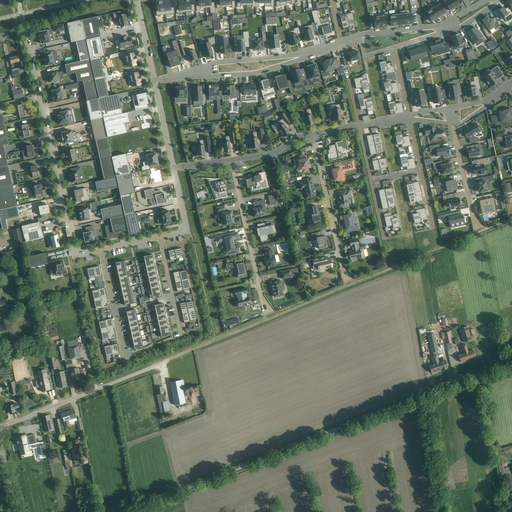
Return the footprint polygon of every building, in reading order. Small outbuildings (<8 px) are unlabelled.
[(166,1),(164,1),(166,15),(175,14),(174,7),(171,8),(170,1),(168,1),(168,0),(168,1),(167,1),(166,1)] [(179,7),(176,7),(177,14),(186,13),(184,0),(180,1),(180,0),(179,1),(180,1),(178,1),(179,7)] [(185,0),(186,0),(184,0),(186,13),(195,11),(194,5),(191,5),(190,0),(185,0)] [(198,0),(199,4),(196,5),(197,11),(200,11),(200,9),(206,8),(204,0),(198,0)] [(204,0),(206,8),(210,8),(210,14),(215,13),(214,2),(211,3),(210,0),(204,0)] [(218,0),(219,2),(216,2),(217,7),(217,9),(226,7),(224,0),(218,0)] [(224,0),(226,7),(231,7),(232,8),(235,8),(234,1),(231,2),(230,0),(224,0)] [(442,0),(441,1),(444,7),(447,5),(450,11),(452,10),(454,9),(454,8),(455,8),(450,0),(442,0)] [(159,9),(156,10),(156,16),(166,15),(164,1),(161,2),(161,1),(161,2),(159,2),(158,2),(159,9)] [(440,2),(435,5),(441,16),(442,15),(443,14),(446,13),(443,7),(440,2)] [(430,7),(430,8),(436,18),(437,18),(438,17),(441,16),(435,5),(436,7),(431,9),(430,7)] [(323,18),(332,17),(331,8),(322,9),(323,18)] [(430,8),(425,10),(426,12),(431,21),(434,20),(435,19),(436,18),(430,8)] [(499,9),(494,12),(497,17),(499,16),(502,20),(504,18),(507,21),(511,17),(511,13),(510,10),(507,12),(504,8),(500,10),(499,9)] [(316,10),(311,11),(314,22),(316,29),(321,28),(323,35),(326,34),(327,35),(332,34),(330,25),(329,25),(328,22),(320,24),(317,11),(317,10),(316,10)] [(121,11),(113,13),(114,18),(119,17),(121,27),(124,26),(125,26),(128,25),(127,24),(128,24),(127,24),(127,22),(125,14),(122,15),(121,15),(121,11)] [(384,14),(379,15),(380,27),(381,27),(381,28),(384,27),(386,27),(385,19),(388,19),(388,12),(384,13),(384,14)] [(353,13),(340,16),(341,22),(354,19),(353,13)] [(373,14),(369,14),(370,21),(373,21),(374,28),(377,28),(380,28),(380,27),(379,15),(373,16),(373,14)] [(101,16),(81,20),(86,40),(101,36),(99,28),(104,27),(101,16)] [(493,27),(496,30),(501,27),(494,18),(491,20),(491,19),(489,20),(487,17),(483,20),(484,23),(482,25),(485,29),(488,27),(489,30),(493,27)] [(354,19),(341,22),(343,29),(355,26),(354,19)] [(76,42),(86,40),(81,20),(67,23),(71,43),(76,42)] [(308,29),(303,31),(306,41),(313,39),(312,36),(312,35),(314,35),(315,35),(314,32),(317,31),(316,29),(314,22),(311,23),(312,25),(307,26),(308,29)] [(234,37),(241,37),(240,30),(246,30),(246,24),(232,25),(234,37)] [(188,25),(178,27),(180,34),(190,31),(188,25)] [(474,42),(477,40),(480,44),(485,41),(482,37),(479,32),(479,33),(475,27),(467,33),(474,42)] [(294,30),(288,32),(288,33),(289,37),(288,37),(289,40),(290,40),(292,46),(299,44),(298,40),(297,36),(296,35),(300,34),(298,28),(294,29),(294,30)] [(52,33),(51,30),(39,32),(40,37),(39,37),(40,40),(41,40),(42,44),(50,42),(48,34),(52,33)] [(237,47),(236,47),(236,53),(240,52),(245,51),(245,47),(247,47),(249,47),(250,47),(248,31),(248,33),(243,33),(243,39),(236,40),(237,43),(237,47)] [(278,36),(269,37),(270,49),(271,49),(270,49),(279,48),(279,45),(278,40),(284,39),(285,39),(284,31),(281,31),(281,35),(278,36)] [(255,40),(252,40),(253,50),(256,50),(260,50),(260,49),(263,49),(263,41),(266,41),(266,34),(262,35),(262,39),(259,39),(255,39),(255,40)] [(464,42),(461,42),(459,34),(451,36),(455,50),(465,47),(464,42)] [(100,36),(86,40),(90,59),(100,57),(105,56),(100,36)] [(130,37),(126,38),(126,37),(121,38),(121,39),(119,40),(121,47),(121,49),(126,48),(125,46),(132,45),(131,41),(132,41),(131,38),(130,38),(130,37)] [(209,43),(202,45),(206,57),(213,55),(210,46),(215,44),(214,37),(207,39),(209,43)] [(220,37),(216,37),(216,38),(216,47),(220,47),(220,49),(220,50),(221,54),(225,53),(228,53),(228,52),(230,52),(229,45),(227,45),(227,40),(226,38),(220,39),(220,37)] [(437,51),(436,50),(439,49),(441,54),(450,51),(448,44),(443,46),(441,39),(429,43),(430,46),(429,47),(431,52),(437,51)] [(86,40),(76,42),(80,61),(90,59),(86,40)] [(174,51),(166,54),(171,68),(178,66),(180,65),(181,65),(178,57),(181,56),(176,40),(172,42),(174,51)] [(182,42),(178,43),(181,56),(186,55),(182,42)] [(408,52),(404,53),(406,61),(426,55),(424,46),(415,49),(415,48),(407,51),(408,52)] [(472,49),(465,51),(468,61),(477,58),(472,49)] [(194,50),(187,52),(190,62),(197,60),(196,56),(195,54),(194,50)] [(346,59),(343,60),(345,66),(348,65),(348,63),(360,59),(358,51),(347,54),(349,58),(347,59),(346,59)] [(52,52),(51,52),(44,53),(44,54),(45,58),(44,58),(45,61),(46,65),(46,66),(47,66),(54,64),(53,60),(58,59),(56,52),(52,53),(52,52)] [(134,53),(125,55),(127,63),(128,62),(128,66),(128,67),(136,65),(136,61),(137,61),(136,57),(135,57),(134,53)] [(19,62),(18,56),(10,58),(11,64),(13,70),(12,70),(13,74),(13,75),(22,74),(21,72),(19,62)] [(90,59),(94,79),(104,76),(100,57),(90,59)] [(419,69),(432,67),(430,58),(418,60),(419,69)] [(94,79),(90,59),(65,65),(67,75),(75,73),(77,82),(94,79)] [(324,70),(321,71),(323,77),(330,75),(329,70),(336,68),(338,75),(344,73),(342,64),(339,65),(337,59),(331,61),(331,59),(325,61),(325,62),(321,63),(324,70)] [(385,61),(379,63),(381,72),(385,71),(386,74),(394,72),(392,62),(386,64),(385,61)] [(309,72),(305,74),(305,76),(309,87),(314,85),(312,78),(319,76),(315,64),(309,66),(309,67),(307,68),(309,72)] [(490,71),(491,72),(484,77),(486,80),(485,81),(488,85),(489,84),(491,87),(492,86),(493,87),(497,84),(496,83),(498,82),(497,80),(504,76),(497,66),(490,71)] [(299,69),(291,72),(295,86),(303,84),(305,89),(309,88),(309,87),(305,76),(301,77),(299,69)] [(48,77),(49,82),(50,82),(50,83),(55,82),(55,83),(58,82),(58,81),(59,81),(58,77),(65,75),(64,71),(48,74),(49,77),(48,77)] [(138,73),(129,75),(131,82),(132,82),(133,86),(132,86),(141,84),(140,81),(141,81),(140,76),(139,76),(138,73)] [(362,77),(354,79),(356,89),(362,88),(363,90),(369,89),(366,74),(362,75),(362,77)] [(282,75),(274,77),(277,84),(275,85),(277,94),(281,93),(281,91),(289,88),(291,94),(294,93),(290,80),(287,81),(285,75),(282,75)] [(333,75),(324,77),(327,86),(335,84),(333,75)] [(473,77),(474,81),(470,82),(471,88),(467,89),(469,97),(478,95),(477,90),(480,89),(478,76),(473,77)] [(104,77),(94,79),(99,98),(109,96),(104,77)] [(99,98),(94,79),(83,81),(87,101),(99,98)] [(262,88),(260,89),(263,98),(264,98),(263,97),(275,93),(275,95),(273,87),(270,88),(267,79),(265,80),(262,81),(260,81),(261,84),(262,88)] [(449,94),(448,94),(449,97),(450,100),(457,99),(456,94),(457,93),(458,94),(457,89),(460,88),(459,79),(452,81),(453,86),(449,87),(450,91),(448,91),(449,94)] [(390,84),(390,81),(383,83),(385,92),(389,91),(390,94),(399,92),(397,83),(390,84)] [(225,86),(224,86),(225,96),(228,96),(231,95),(231,96),(231,95),(232,95),(232,96),(233,96),(233,95),(234,95),(234,98),(238,98),(238,88),(234,88),(234,84),(233,84),(231,84),(230,84),(229,84),(228,85),(228,84),(227,84),(227,86),(225,86)] [(209,92),(208,92),(209,100),(220,100),(219,91),(218,85),(208,85),(209,92)] [(257,91),(255,91),(255,85),(247,86),(247,87),(246,87),(245,87),(245,86),(243,86),(244,92),(240,93),(240,102),(245,101),(245,97),(254,97),(254,99),(254,101),(256,100),(256,101),(257,100),(257,101),(258,101),(257,91)] [(193,91),(193,101),(202,101),(203,104),(206,103),(205,94),(202,94),(202,90),(202,86),(193,86),(193,91)] [(176,87),(176,88),(176,98),(177,98),(182,98),(182,102),(183,102),(186,102),(186,101),(186,98),(187,98),(187,97),(186,87),(176,87)] [(439,87),(431,89),(431,92),(433,103),(442,102),(441,99),(446,98),(444,90),(440,91),(439,87)] [(61,93),(60,89),(52,91),(53,94),(53,95),(52,95),(53,99),(54,99),(55,103),(63,101),(62,97),(63,96),(62,93),(61,93)] [(22,90),(12,92),(14,99),(24,97),(22,90)] [(139,106),(135,107),(135,111),(148,108),(147,104),(148,104),(146,94),(146,93),(136,95),(139,106)] [(122,113),(118,94),(109,96),(99,98),(103,118),(122,113)] [(414,96),(416,106),(425,105),(425,100),(427,99),(425,94),(414,96)] [(367,98),(358,100),(361,110),(367,109),(367,111),(374,110),(372,101),(371,97),(367,98)] [(90,121),(103,118),(99,98),(86,101),(90,121)] [(128,98),(122,99),(125,111),(131,110),(128,98)] [(394,101),(388,103),(390,112),(391,115),(395,115),(403,113),(401,103),(395,104),(394,101)] [(346,110),(345,103),(341,104),(336,105),(335,105),(336,109),(332,110),(328,111),(329,115),(332,115),(334,122),(341,120),(340,116),(341,116),(341,115),(343,115),(344,115),(343,111),(346,110)] [(24,111),(23,104),(15,106),(16,113),(19,113),(20,117),(21,117),(21,118),(24,117),(24,116),(30,115),(29,110),(24,111)] [(318,116),(315,105),(311,106),(312,108),(306,110),(308,115),(303,117),(300,118),(301,122),(304,121),(306,126),(310,125),(310,126),(314,125),(313,121),(315,121),(314,117),(318,116)] [(496,128),(503,126),(502,123),(511,120),(511,119),(511,120),(511,117),(511,116),(511,115),(511,109),(510,110),(510,108),(505,109),(505,110),(503,110),(504,111),(500,112),(501,115),(496,116),(497,119),(495,120),(496,128)] [(61,115),(58,116),(59,124),(69,122),(70,125),(75,124),(73,116),(71,110),(67,111),(60,113),(61,115)] [(127,133),(125,124),(130,122),(127,112),(103,118),(107,137),(127,133)] [(290,122),(284,113),(280,115),(283,119),(278,122),(280,125),(277,128),(274,130),(277,134),(279,132),(284,138),(289,134),(287,130),(288,129),(287,129),(289,128),(290,128),(287,124),(290,122)] [(144,123),(141,124),(142,130),(150,128),(150,125),(153,124),(152,120),(152,117),(151,117),(150,114),(142,115),(144,123)] [(103,118),(90,121),(95,140),(107,137),(103,118)] [(9,144),(4,124),(0,124),(0,146),(3,145),(9,144)] [(29,131),(27,124),(19,126),(21,134),(23,133),(24,138),(26,137),(26,138),(29,137),(34,135),(33,130),(29,131)] [(470,127),(463,131),(467,137),(469,137),(469,139),(470,143),(479,142),(478,137),(474,138),(473,134),(477,132),(476,128),(477,128),(475,124),(474,125),(470,126),(470,127)] [(263,140),(262,128),(258,129),(258,132),(253,132),(252,132),(253,138),(249,139),(245,139),(246,144),(249,143),(250,149),(255,148),(255,149),(258,148),(258,145),(260,144),(260,145),(260,140),(263,140)] [(430,141),(440,139),(440,140),(441,139),(445,139),(444,131),(440,131),(439,129),(435,129),(435,128),(429,129),(423,130),(424,136),(430,135),(430,141)] [(511,135),(507,137),(506,136),(507,135),(506,130),(495,132),(496,138),(503,136),(503,139),(506,139),(508,149),(511,148),(511,135)] [(71,131),(61,133),(62,137),(63,140),(64,144),(68,143),(68,146),(74,145),(71,131)] [(236,143),(234,132),(230,133),(231,136),(226,137),(225,137),(226,142),(221,142),(221,143),(218,143),(219,148),(222,147),(223,153),(227,152),(227,153),(231,152),(230,149),(232,148),(233,149),(232,144),(236,143)] [(372,135),(366,136),(368,146),(375,144),(381,143),(379,134),(373,135),(372,135)] [(402,135),(395,136),(397,145),(401,144),(402,148),(411,146),(408,136),(402,137),(402,135)] [(100,159),(111,157),(107,137),(95,140),(100,159)] [(211,152),(208,137),(205,137),(205,140),(200,140),(199,140),(200,145),(195,146),(192,147),(193,151),(196,151),(197,156),(201,155),(201,156),(205,156),(204,152),(207,152),(211,152)] [(348,150),(346,139),(341,140),(341,141),(335,143),(335,145),(328,146),(329,150),(328,150),(329,154),(327,154),(329,161),(339,158),(337,151),(338,151),(339,152),(348,150)] [(377,153),(383,152),(381,143),(375,144),(368,146),(371,155),(377,154),(377,153)] [(447,146),(445,147),(439,148),(439,144),(429,146),(430,152),(436,151),(438,156),(443,155),(443,157),(449,155),(449,153),(449,152),(448,152),(448,151),(448,150),(447,146)] [(469,153),(468,153),(469,158),(479,156),(478,150),(481,149),(480,144),(474,145),(475,149),(469,150),(469,153)] [(31,145),(24,147),(25,154),(28,153),(29,158),(30,158),(33,158),(33,157),(39,156),(37,150),(33,151),(32,145),(31,145)] [(77,160),(74,149),(65,151),(66,155),(66,158),(67,158),(68,162),(77,160)] [(144,167),(142,167),(142,170),(149,169),(148,166),(158,164),(157,157),(156,153),(153,154),(146,156),(148,161),(143,162),(144,167)] [(126,154),(112,157),(116,176),(131,173),(126,154)] [(306,159),(305,156),(300,157),(300,158),(294,160),(295,164),(299,163),(301,169),(302,169),(303,172),(309,171),(308,168),(310,167),(308,159),(306,159)] [(111,157),(100,159),(104,179),(116,176),(111,157)] [(407,159),(407,157),(400,158),(402,168),(406,167),(407,170),(415,168),(413,158),(407,159)] [(380,169),(387,168),(385,158),(378,160),(376,160),(372,161),(374,171),(380,170),(380,169)] [(489,158),(478,160),(478,164),(475,165),(475,166),(471,167),(472,169),(471,170),(472,174),(473,173),(473,174),(478,173),(478,174),(484,173),(484,172),(485,171),(483,165),(490,163),(489,158)] [(334,168),(330,169),(332,174),(333,174),(335,181),(338,180),(338,182),(344,180),(342,171),(354,168),(352,160),(340,163),(340,162),(333,163),(334,168)] [(450,173),(453,172),(452,169),(453,169),(452,166),(451,163),(442,165),(442,161),(434,163),(432,163),(434,169),(441,168),(443,174),(444,174),(445,175),(450,174),(450,173)] [(38,171),(36,165),(28,167),(30,174),(32,173),(33,178),(34,178),(35,178),(38,178),(38,177),(43,176),(42,170),(38,171)] [(0,188),(12,186),(8,166),(0,167),(0,188)] [(82,174),(81,167),(74,169),(75,172),(70,173),(72,183),(80,181),(78,175),(82,174)] [(131,173),(116,176),(120,196),(130,194),(135,193),(131,173)] [(266,180),(264,173),(260,174),(260,175),(254,176),(255,178),(246,180),(247,188),(257,186),(257,189),(264,187),(263,180),(266,180)] [(480,178),(481,182),(475,183),(477,191),(479,190),(479,193),(487,191),(486,187),(490,186),(489,183),(494,182),(493,175),(480,178)] [(433,180),(435,187),(446,185),(447,192),(452,191),(452,190),(457,189),(455,182),(454,182),(453,176),(433,180)] [(117,188),(115,178),(95,182),(97,192),(117,188)] [(313,188),(311,178),(302,180),(303,182),(298,183),(300,189),(304,188),(306,198),(315,196),(315,195),(316,194),(315,188),(313,188)] [(219,179),(201,179),(209,179),(217,199),(215,199),(215,200),(228,197),(227,197),(226,191),(228,190),(227,184),(225,184),(224,181),(219,182),(218,179),(219,179)] [(412,183),(406,185),(408,194),(414,193),(415,192),(420,191),(418,181),(412,183)] [(41,184),(31,186),(33,194),(32,195),(33,199),(37,198),(38,198),(39,199),(42,198),(41,197),(47,196),(46,189),(42,190),(41,184)] [(0,209),(17,206),(12,186),(0,188),(0,209)] [(75,190),(74,191),(74,193),(75,195),(76,198),(77,202),(83,201),(89,200),(88,195),(88,196),(87,192),(86,188),(81,189),(75,190)] [(384,189),(378,190),(380,200),(387,199),(393,197),(391,188),(385,190),(384,189)] [(154,189),(144,191),(146,199),(153,198),(153,197),(155,197),(157,205),(165,203),(165,202),(166,202),(167,202),(166,198),(165,199),(164,196),(165,196),(164,195),(164,193),(161,194),(160,190),(155,191),(154,189)] [(346,190),(337,192),(339,198),(340,202),(338,202),(339,208),(341,207),(341,208),(349,206),(353,206),(351,197),(350,191),(346,191),(346,190)] [(420,191),(415,192),(414,193),(408,194),(410,203),(416,202),(417,202),(423,201),(420,191)] [(503,192),(495,194),(496,199),(500,198),(501,205),(506,204),(503,192)] [(125,215),(134,213),(130,194),(120,196),(125,215)] [(450,212),(456,210),(455,206),(460,205),(459,201),(460,201),(459,199),(459,198),(458,198),(458,199),(455,199),(454,197),(452,198),(451,194),(446,195),(443,196),(442,196),(444,203),(448,202),(450,212)] [(389,208),(395,206),(393,197),(387,199),(380,200),(383,210),(389,208)] [(487,199),(479,201),(480,207),(482,214),(487,212),(487,211),(495,209),(496,211),(496,210),(494,197),(487,199)] [(265,206),(264,200),(253,203),(254,208),(252,209),(254,217),(265,215),(263,207),(265,206)] [(92,209),(91,203),(87,204),(88,208),(87,208),(78,210),(81,221),(90,219),(88,210),(89,209),(92,209)] [(42,217),(37,218),(38,222),(40,222),(48,220),(47,216),(52,214),(50,208),(48,208),(47,205),(39,206),(39,207),(42,217)] [(123,215),(121,205),(101,209),(103,219),(123,215)] [(19,216),(17,206),(0,209),(0,219),(3,231),(8,229),(6,219),(19,216)] [(226,211),(225,206),(216,207),(217,213),(222,211),(223,213),(222,213),(222,214),(225,225),(224,225),(225,226),(225,225),(230,224),(230,225),(233,224),(234,223),(234,224),(234,223),(233,219),(234,219),(233,216),(232,212),(232,211),(231,211),(226,212),(225,211),(226,211)] [(317,209),(316,206),(308,207),(310,218),(312,217),(313,224),(315,223),(316,224),(322,223),(320,212),(319,212),(318,209),(317,209)] [(420,220),(426,218),(424,208),(415,210),(416,213),(412,214),(414,224),(421,222),(420,220)] [(156,214),(159,225),(163,224),(171,223),(168,210),(161,212),(161,213),(156,214)] [(453,212),(438,216),(439,219),(446,218),(447,221),(448,221),(448,222),(449,222),(450,228),(455,227),(465,225),(463,218),(464,218),(464,217),(463,217),(463,214),(461,215),(460,211),(453,212)] [(34,212),(25,214),(27,224),(36,222),(34,212)] [(129,235),(141,232),(136,213),(134,213),(125,215),(128,230),(129,235)] [(355,221),(354,214),(351,215),(343,216),(345,225),(343,226),(344,232),(350,231),(350,232),(355,231),(355,230),(359,229),(358,224),(353,225),(353,221),(355,221)] [(110,219),(111,225),(105,227),(108,239),(119,236),(118,232),(128,230),(125,215),(110,219)] [(386,227),(392,226),(393,228),(400,227),(398,217),(394,218),(393,215),(387,216),(384,217),(386,227)] [(38,222),(22,226),(25,242),(43,238),(40,222),(38,222)] [(47,226),(49,234),(62,231),(60,223),(47,226)] [(258,229),(256,229),(257,236),(259,235),(261,242),(268,240),(267,234),(275,232),(274,225),(265,227),(264,223),(257,225),(258,229)] [(93,226),(86,227),(87,233),(83,233),(84,237),(83,237),(84,241),(85,241),(93,240),(92,236),(95,235),(93,226)] [(20,228),(12,230),(15,242),(23,240),(20,228)] [(237,233),(237,232),(229,234),(230,235),(226,236),(226,235),(216,237),(216,238),(217,242),(217,241),(217,242),(225,241),(227,249),(227,250),(227,249),(228,254),(239,252),(239,251),(238,247),(238,248),(238,247),(234,248),(234,245),(233,241),(233,242),(232,239),(238,238),(238,237),(239,237),(238,236),(238,234),(238,233),(237,233)] [(320,237),(319,232),(311,234),(313,240),(317,240),(319,249),(328,247),(325,236),(320,237)] [(57,235),(47,238),(49,244),(52,244),(53,248),(60,246),(59,243),(59,242),(58,240),(59,240),(59,239),(58,239),(57,235)] [(352,251),(349,252),(350,260),(352,260),(352,261),(356,260),(356,259),(361,257),(361,258),(365,258),(364,253),(360,254),(359,249),(358,249),(357,245),(358,245),(357,239),(349,240),(351,247),(352,251)] [(181,248),(168,251),(170,261),(177,259),(183,257),(181,248)] [(272,256),(271,248),(264,249),(265,255),(266,255),(266,257),(265,257),(265,259),(265,260),(265,262),(266,263),(267,265),(268,267),(274,265),(274,263),(276,263),(274,255),(272,256)] [(46,253),(27,257),(30,268),(48,264),(46,253)] [(83,258),(84,264),(100,260),(98,254),(83,258)] [(325,256),(312,259),(314,266),(317,265),(318,270),(332,267),(330,258),(326,259),(325,256)] [(247,276),(243,259),(234,261),(235,262),(226,264),(227,269),(236,267),(238,278),(247,276)] [(59,263),(58,260),(51,261),(53,270),(56,270),(57,275),(57,276),(67,274),(66,269),(64,270),(64,267),(64,266),(63,262),(59,263)] [(100,266),(87,269),(89,278),(95,277),(102,276),(100,266)] [(180,271),(173,272),(175,282),(188,279),(186,270),(180,272),(180,271)] [(292,277),(290,270),(280,272),(282,279),(292,277)] [(188,279),(175,282),(177,292),(184,290),(190,289),(188,279)] [(280,281),(271,283),(271,282),(271,283),(274,296),(274,297),(275,297),(274,297),(276,296),(277,297),(281,296),(281,295),(283,295),(283,294),(281,286),(284,286),(283,281),(280,282),(280,281)] [(98,290),(92,291),(94,300),(107,297),(104,288),(98,289),(98,290)] [(246,288),(235,291),(235,290),(234,290),(235,295),(236,295),(238,300),(235,300),(235,301),(235,303),(236,303),(237,307),(244,306),(249,305),(249,304),(252,304),(252,301),(251,302),(250,298),(248,298),(248,297),(247,298),(246,293),(247,292),(247,293),(247,292),(246,288)] [(107,297),(94,300),(96,309),(102,308),(109,307),(107,297)] [(134,297),(124,300),(125,305),(130,304),(131,307),(137,306),(136,303),(135,303),(134,297)] [(186,302),(180,304),(182,313),(195,310),(193,301),(187,303),(186,302)] [(38,320),(35,305),(26,307),(30,322),(38,320)] [(195,310),(182,313),(184,323),(191,321),(197,320),(195,310)] [(105,321),(99,322),(101,331),(113,328),(111,319),(105,320),(105,321)] [(471,340),(467,326),(459,329),(464,342),(471,340)] [(113,328),(101,331),(103,340),(109,339),(116,338),(113,328)] [(435,339),(434,334),(428,335),(432,353),(438,351),(437,346),(435,339)] [(71,359),(81,357),(77,339),(67,341),(71,359)] [(117,344),(104,347),(106,356),(112,355),(119,354),(117,344)] [(465,344),(461,346),(464,353),(458,355),(459,357),(459,358),(459,360),(460,359),(461,362),(462,362),(463,362),(465,362),(465,361),(476,357),(473,350),(468,352),(465,344)] [(438,362),(436,355),(431,357),(434,364),(429,366),(431,373),(441,370),(447,368),(447,367),(445,360),(438,362)] [(48,380),(45,366),(39,368),(39,371),(38,371),(42,391),(50,389),(53,388),(51,380),(48,380)] [(78,368),(70,370),(73,380),(80,379),(80,376),(84,375),(83,368),(78,369),(78,368)] [(63,371),(56,373),(59,388),(67,387),(63,371)] [(185,389),(183,380),(170,383),(174,405),(185,403),(182,390),(185,389)] [(164,394),(162,386),(156,387),(158,395),(157,395),(158,402),(161,416),(165,415),(165,416),(170,415),(169,410),(164,411),(162,402),(165,401),(164,394)] [(19,407),(19,404),(8,406),(9,413),(17,411),(18,415),(22,414),(20,407),(19,407)] [(74,410),(61,414),(64,421),(66,427),(70,426),(69,423),(77,420),(79,430),(83,429),(80,418),(76,419),(74,410)] [(50,418),(49,415),(41,417),(43,425),(45,432),(54,430),(52,424),(51,425),(50,420),(51,419),(51,418),(50,418)] [(20,436),(16,437),(17,440),(17,441),(17,443),(17,444),(18,444),(20,450),(21,455),(25,454),(29,453),(28,449),(29,449),(29,448),(28,449),(27,445),(36,443),(35,443),(35,440),(36,439),(28,441),(28,437),(23,438),(22,438),(21,437),(21,438),(20,436)] [(79,461),(76,445),(70,446),(74,462),(79,461)] [(505,470),(504,464),(498,465),(500,478),(511,476),(511,471),(507,471),(507,469),(505,470)]
